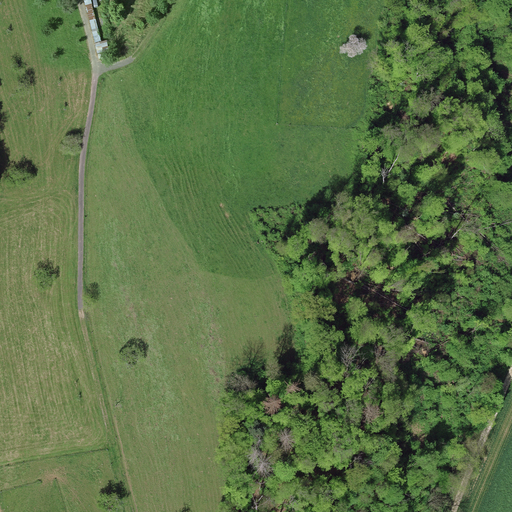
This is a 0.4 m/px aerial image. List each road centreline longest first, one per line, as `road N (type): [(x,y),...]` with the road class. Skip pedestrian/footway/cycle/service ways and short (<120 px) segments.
road 1 (track): [(96,68),(82,180),(80,307),(128,511)]
road 2 (track): [(511,372),(454,511)]
